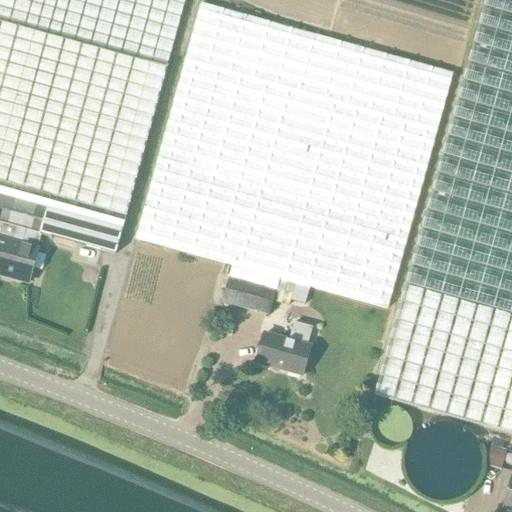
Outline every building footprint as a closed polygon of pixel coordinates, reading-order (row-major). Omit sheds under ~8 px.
[(0,0),(0,196),(50,211),(43,235),(115,253),(185,0),(0,0)] [(511,0),(483,0),(374,399),(511,437),(511,0)] [(222,302),(270,316),(274,300),(290,304),(296,283),(386,308),(452,74),(201,4),(136,239),(233,266),(222,302)] [(0,271),(12,275),(11,279),(28,284),(43,235),(50,211),(0,196),(0,271)] [(256,364),(302,377),(310,347),(307,346),(313,325),(294,320),(289,341),(265,334),(256,364)]
